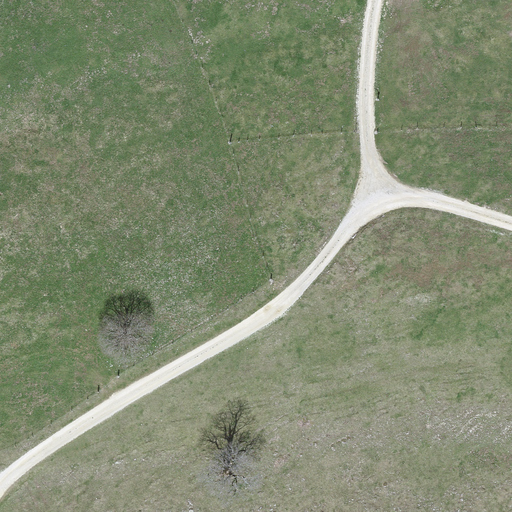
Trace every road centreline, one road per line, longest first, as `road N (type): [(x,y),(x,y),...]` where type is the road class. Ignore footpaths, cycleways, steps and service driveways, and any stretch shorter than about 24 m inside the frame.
road 1 (track): [(0,496),(41,457),(289,304),(374,205),(436,201),(511,222)]
road 2 (track): [(374,205),(368,107),(381,0)]
